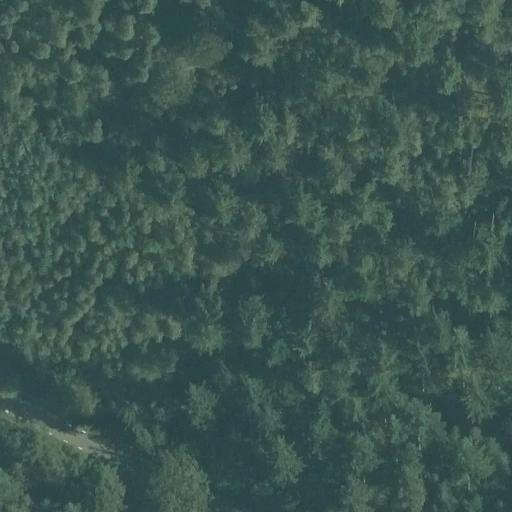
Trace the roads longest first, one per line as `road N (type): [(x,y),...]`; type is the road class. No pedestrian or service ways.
road 1 (track): [(211,0),(90,138),(511,383)]
road 2 (tertiary): [(229,511),(0,402)]
